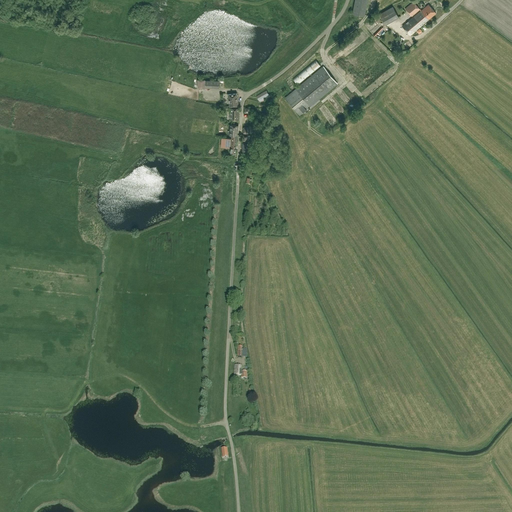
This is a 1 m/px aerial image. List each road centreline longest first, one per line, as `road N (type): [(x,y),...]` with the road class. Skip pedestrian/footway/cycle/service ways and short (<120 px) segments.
road 1 (unclassified): [(238,511),(225,403),(241,102),(323,34),(347,0)]
road 2 (track): [(85,147),(118,159),(147,143),(237,164)]
